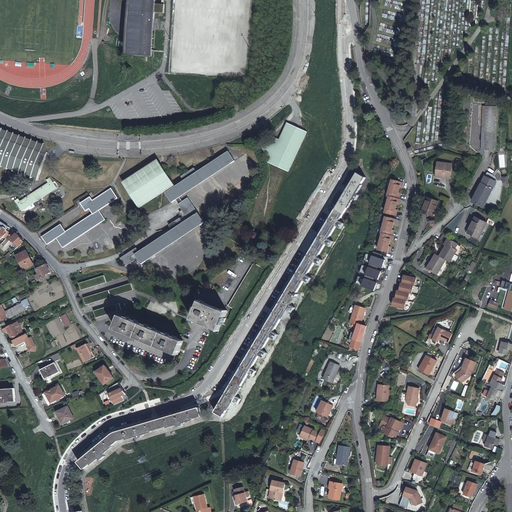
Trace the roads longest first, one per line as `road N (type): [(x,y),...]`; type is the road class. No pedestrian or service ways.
road 1 (residential): [(344,50),(343,169),(197,394),(108,422),(79,445),(62,478),(63,511)]
road 2 (residential): [(303,0),(299,59),(287,83),(258,112),(215,133),(109,145),(0,116)]
road 3 (residential): [(355,28),(363,77),(412,177),(356,397)]
road 4 (residential): [(0,214),(64,276),(85,323),(141,388)]
road 5 (residential): [(369,494),(395,482),(477,319)]
road 6 (residential): [(311,511),(316,468),(356,397)]
